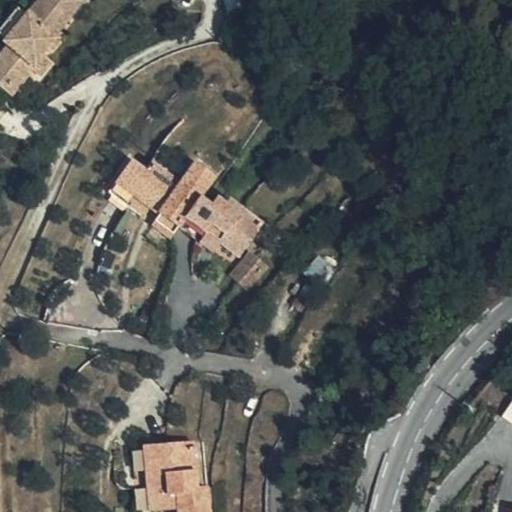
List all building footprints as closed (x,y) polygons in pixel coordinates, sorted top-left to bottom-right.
[(0,86),(11,95),(31,71),(43,56),(57,39),(54,35),(84,0),(83,0),(38,0),(2,43),(7,47),(0,55),(0,86)] [(43,56),(31,71),(40,78),(54,65),(43,56)] [(0,109),(11,95),(0,86),(0,109)] [(185,219),(199,198),(214,176),(195,164),(180,186),(151,165),(144,172),(131,162),(115,184),(159,214),(178,228),(185,219)] [(210,206),(205,202),(199,198),(185,219),(206,233),(220,243),(240,257),(262,226),(228,201),(225,205),(216,199),(210,206)] [(178,228),(159,214),(152,225),(171,238),(178,228)] [(212,254),(220,243),(206,233),(198,244),(212,254)] [(229,276),(247,292),(268,267),(250,250),(229,276)] [(324,290),(339,268),(317,254),(302,276),(324,290)] [(511,405),(499,420),(511,431),(511,405)] [(143,448),(146,478),(148,511),(176,510),(176,511),(208,511),(206,486),(196,486),(193,441),(143,445),(143,448)] [(133,480),(146,478),(143,448),(130,449),(133,480)]
